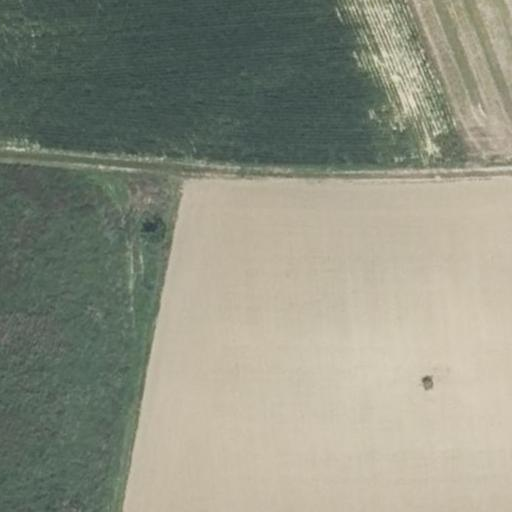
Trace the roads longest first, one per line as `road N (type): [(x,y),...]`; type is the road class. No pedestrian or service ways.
road 1 (track): [(0,155),(303,178),(511,168)]
road 2 (track): [(178,169),(115,511)]
